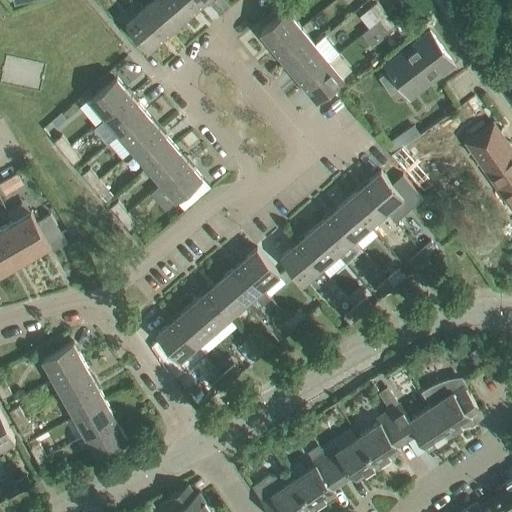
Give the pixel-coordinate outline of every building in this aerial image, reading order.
[(166,0),(151,0),(143,7),(166,34),(183,19),(166,0)] [(195,0),(166,0),(183,19),(199,5),(195,0)] [(370,7),(379,18),(387,11),(378,1),(370,7)] [(166,34),(143,7),(127,21),(149,48),(166,34)] [(261,30),(275,47),(302,25),(288,8),(261,30)] [(387,11),(379,18),(388,29),(396,23),(387,11)] [(275,47),(290,64),(316,42),(302,25),(275,47)] [(388,64),(410,97),(455,64),(430,30),(405,51),(388,64)] [(290,64),(304,81),(330,59),(339,52),(325,35),(316,42),(290,64)] [(330,59),(304,81),(318,98),(345,76),(330,59)] [(91,98),(105,115),(132,92),(118,75),(91,98)] [(105,115),(120,131),(146,109),(132,92),(105,115)] [(120,131),(134,148),(160,125),(146,109),(120,131)] [(511,146),(494,120),(467,139),(511,203),(511,146)] [(134,148),(148,165),(175,142),(160,125),(134,148)] [(402,131),(386,143),(394,151),(404,144),(409,141),(402,131)] [(57,139),(66,150),(74,144),(65,132),(57,139)] [(148,165),(162,181),(189,159),(175,142),(148,165)] [(74,144),(66,150),(76,161),(83,155),(74,144)] [(404,144),(394,151),(410,170),(420,162),(404,144)] [(189,159),(162,181),(177,198),(203,176),(203,175),(189,159)] [(86,172),(94,183),(103,177),(94,166),(86,172)] [(382,168),(364,183),(387,209),(396,220),(423,196),(403,173),(393,182),(382,168)] [(18,170),(0,180),(7,192),(24,182),(18,170)] [(203,176),(177,198),(185,208),(211,185),(203,176)] [(103,177),(94,183),(104,194),(111,188),(103,177)] [(364,183),(348,197),(370,223),(387,209),(364,183)] [(348,197),(332,211),(354,237),(355,236),(363,246),(378,233),(370,223),(348,197)] [(111,206),(121,217),(128,210),(119,199),(111,206)] [(464,206),(451,217),(474,243),(487,232),(464,206)] [(30,208),(12,218),(33,255),(51,244),(53,248),(68,240),(50,210),(36,218),(30,208)] [(128,210),(121,217),(130,227),(137,221),(128,210)] [(332,211),(315,226),(337,251),(354,237),(332,211)] [(12,218),(0,225),(0,238),(15,265),(33,255),(12,218)] [(315,226),(298,240),(320,266),(321,265),(329,275),(345,261),(337,251),(315,226)] [(0,238),(0,273),(15,265),(0,238)] [(298,240),(282,254),(304,280),(320,266),(298,240)] [(431,241),(421,249),(428,256),(437,248),(431,241)] [(258,246),(241,260),(264,286),(280,272),(258,246)] [(428,256),(421,249),(410,258),(416,266),(428,256)] [(456,253),(460,261),(470,256),(466,249),(456,253)] [(241,260),(224,274),(247,300),(264,286),(241,260)] [(399,269),(388,277),(395,284),(405,276),(399,269)] [(224,274),(208,288),(230,315),(247,300),(224,274)] [(395,284),(388,277),(377,286),(384,294),(395,284)] [(208,288),(191,303),(214,329),(230,315),(208,288)] [(363,299),(354,306),(361,314),(369,307),(363,299)] [(191,303),(174,317),(197,343),(214,329),(191,303)] [(361,314),(354,306),(345,315),(351,322),(361,314)] [(298,308),(289,317),(296,324),(305,316),(298,308)] [(197,343),(174,317),(158,331),(181,358),(197,343)] [(296,324),(289,317),(278,326),(285,334),(296,324)] [(266,336),(256,345),(263,352),(272,344),(266,336)] [(43,357),(54,376),(85,359),(74,340),(43,357)] [(483,344),(470,352),(479,366),(491,359),(483,344)] [(263,352),(256,345),(245,354),(252,362),(263,352)] [(54,376),(65,395),(95,378),(85,359),(54,376)] [(233,365),(223,373),(230,380),(240,372),(233,365)] [(230,380),(223,373),(212,382),(219,390),(230,380)] [(421,387),(432,403),(451,433),(473,418),(466,408),(476,402),(479,408),(480,407),(458,374),(453,374),(448,375),(444,376),(439,378),(434,380),(430,382),(425,385),(421,387)] [(65,395),(76,415),(106,398),(95,378),(65,395)] [(0,381),(0,390),(3,396),(12,391),(5,379),(0,381)] [(390,388),(381,394),(389,406),(398,400),(390,388)] [(76,415),(86,434),(117,417),(106,398),(76,415)] [(400,401),(389,409),(416,450),(427,444),(429,447),(451,433),(432,403),(411,417),(400,401)] [(19,404),(10,409),(18,422),(27,417),(19,404)] [(0,408),(0,446),(16,438),(0,408)] [(359,434),(379,463),(401,448),(410,441),(389,409),(378,416),(380,420),(359,434)] [(27,417),(18,422),(25,435),(34,430),(27,417)] [(117,417),(86,434),(97,453),(128,436),(117,417)] [(311,417),(305,421),(310,428),(316,424),(311,417)] [(336,444),(325,451),(346,484),(357,478),(379,463),(359,434),(338,447),(336,444)] [(40,442),(32,447),(39,460),(47,455),(40,442)] [(308,450),(313,459),(325,451),(319,443),(308,450)] [(316,462),(295,476),(315,505),(336,491),(346,484),(325,451),(313,459),(316,462)] [(47,455),(39,460),(46,472),(55,467),(47,455)] [(304,511),(315,505),(295,476),(283,484),(276,473),(270,472),(253,483),(269,511),(282,511),(286,510),(286,511),(304,511)] [(0,479),(0,484),(7,497),(20,490),(15,481),(11,473),(0,479)] [(27,474),(15,481),(20,490),(32,483),(27,474)] [(511,511),(511,477),(498,487),(504,497),(494,504),(499,511),(511,511)] [(190,497),(183,487),(160,502),(166,511),(212,511),(214,511),(200,490),(190,497)] [(477,500),(459,511),(499,511),(494,504),(484,510),(477,500)]
